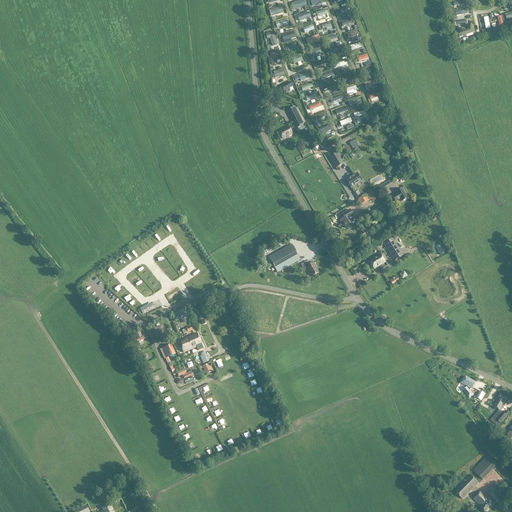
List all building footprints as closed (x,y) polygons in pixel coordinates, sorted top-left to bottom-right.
[(293,10),(306,6),(303,0),(301,0),(291,4),(293,10)] [(274,16),(283,13),(281,7),(272,10),(269,11),(270,13),(272,12),(274,16)] [(297,16),(299,21),(310,17),(309,12),(297,16)] [(288,23),(289,22),(288,19),(275,22),(277,29),(289,25),(288,23)] [(315,32),(314,30),(312,24),(303,28),(305,33),(312,30),(313,33),(315,32)] [(474,33),(472,29),(458,34),(459,38),(474,33)] [(278,44),(274,36),(273,32),(266,34),(267,39),(269,38),(273,46),(278,44)] [(293,32),(291,32),(282,35),(284,41),(294,37),(293,32)] [(321,44),(319,38),(318,35),(315,36),(306,39),(308,45),(316,42),(318,45),(321,44)] [(291,59),(289,60),(291,63),(293,62),(293,64),(302,61),(300,55),(291,59)] [(273,78),(275,77),(275,78),(284,75),(283,70),(274,72),(274,74),(272,74),(273,78)] [(298,75),(298,76),(297,76),(298,79),(299,79),(301,81),(310,78),(308,72),(298,75)] [(281,90),(283,89),(284,91),(292,87),(295,85),(292,80),(289,82),(281,86),(280,88),(281,90)] [(381,96),(379,92),(368,95),(369,100),(381,96)] [(319,102),(308,107),(309,111),(321,106),(319,102)] [(295,106),(287,110),(295,125),(302,121),(295,106)] [(292,134),(288,126),(279,131),(282,139),(292,134)] [(354,141),(349,143),(353,150),(358,148),(354,141)] [(343,163),(337,153),(329,157),(336,168),(343,163)] [(362,182),(359,176),(357,174),(346,180),(351,188),(357,184),(357,185),(362,182)] [(391,180),(380,186),(383,192),(394,185),(391,180)] [(383,192),(380,186),(373,190),(369,192),(367,191),(365,193),(364,195),(365,195),(357,199),(358,201),(352,204),(353,205),(358,202),(360,205),(361,204),(361,205),(371,199),(372,201),(377,198),(375,195),(376,195),(376,194),(380,191),(381,192),(382,192),(384,195),(385,195),(383,192)] [(397,194),(392,197),(395,202),(398,200),(400,199),(401,201),(403,201),(404,201),(406,200),(406,199),(407,198),(402,189),(396,192),(397,194)] [(353,225),(353,224),(355,223),(351,216),(353,215),(350,210),(343,214),(345,218),(340,220),(343,225),(344,224),(346,228),(347,228),(348,229),(349,230),(352,228),(353,227),(352,225),(353,225)] [(394,260),(402,255),(392,238),(383,243),(394,260)] [(277,273),(300,260),(291,244),(268,257),(277,273)] [(440,244),(435,247),(440,255),(445,252),(440,244)] [(385,262),(380,254),(375,257),(369,261),(369,262),(369,264),(370,266),(372,266),(374,269),(385,262)] [(303,268),(306,267),(311,276),(318,272),(315,267),(316,267),(314,263),(309,265),(307,261),(301,265),(303,268)] [(154,305),(152,305),(141,311),(143,314),(155,308),(154,305)] [(178,311),(172,314),(176,322),(182,319),(182,320),(188,317),(183,309),(178,311)] [(159,326),(152,329),(154,334),(158,333),(158,334),(160,333),(160,332),(162,331),(159,326)] [(142,340),(148,337),(147,334),(142,336),(140,332),(135,334),(137,338),(136,339),(137,342),(138,342),(140,346),(144,344),(142,340)] [(203,348),(201,344),(197,333),(188,337),(192,348),(196,346),(198,350),(203,348)] [(192,348),(188,337),(178,341),(183,352),(192,348)] [(165,358),(175,354),(171,344),(160,349),(164,358),(165,358)] [(209,361),(209,360),(206,354),(200,356),(200,357),(203,363),(209,361)] [(213,371),(209,363),(202,367),(206,375),(213,371)] [(470,391),(471,388),(472,389),(475,382),(465,376),(461,383),(465,386),(466,385),(469,387),(468,388),(467,388),(464,391),(470,398),(474,395),(470,391)] [(481,400),(485,393),(481,391),(477,398),(481,400)] [(493,406),(498,409),(505,397),(500,394),(493,406)] [(505,397),(498,409),(501,411),(508,399),(505,397)] [(498,427),(507,416),(503,412),(497,419),(494,417),(491,421),(498,427)] [(497,466),(487,456),(473,470),(483,480),(497,466)] [(462,499),(479,483),(470,475),(465,480),(466,481),(464,483),(463,482),(454,491),(462,499)] [(496,487),(492,490),(499,497),(502,493),(496,487)] [(485,511),(495,503),(490,498),(489,499),(482,492),(474,500),(480,506),(479,508),(483,511),(485,511)]
